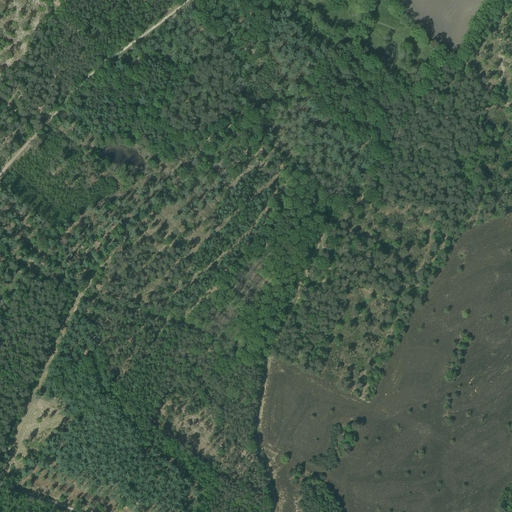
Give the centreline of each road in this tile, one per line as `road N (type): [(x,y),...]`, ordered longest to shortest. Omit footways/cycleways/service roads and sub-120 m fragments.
road 1 (track): [(272,511),(257,434),(269,353),(336,211),(391,135),(511,210)]
road 2 (track): [(0,242),(76,296),(2,485)]
road 3 (track): [(0,174),(101,64),(186,0)]
road 4 (track): [(269,353),(76,296)]
road 5 (track): [(511,109),(454,73),(506,0)]
